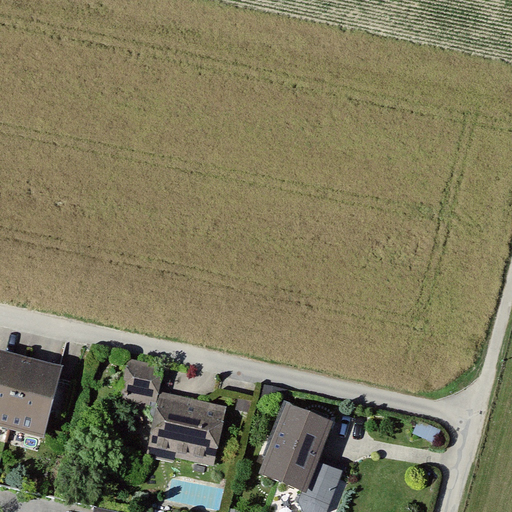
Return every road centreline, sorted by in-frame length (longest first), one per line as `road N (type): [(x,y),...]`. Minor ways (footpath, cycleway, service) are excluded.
road 1 (residential): [(0,314),(457,414),(468,435),(448,511)]
road 2 (track): [(511,281),(468,435)]
